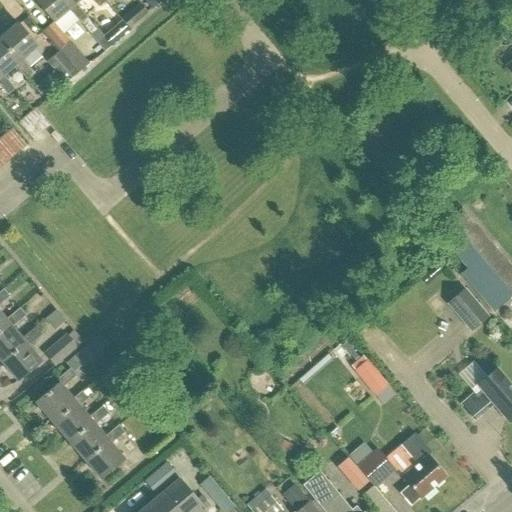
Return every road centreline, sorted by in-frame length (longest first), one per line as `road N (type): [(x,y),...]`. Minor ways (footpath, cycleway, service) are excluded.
road 1 (residential): [(0,205),(60,161),(103,200),(267,59),(217,0)]
road 2 (residential): [(511,157),(425,44)]
